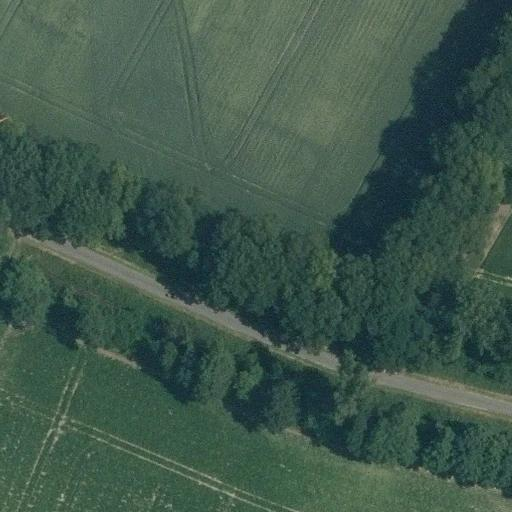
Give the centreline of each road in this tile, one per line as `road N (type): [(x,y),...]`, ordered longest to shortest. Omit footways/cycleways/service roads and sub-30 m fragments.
road 1 (unclassified): [(511,407),(391,377),(0,204)]
road 2 (track): [(367,367),(511,116)]
